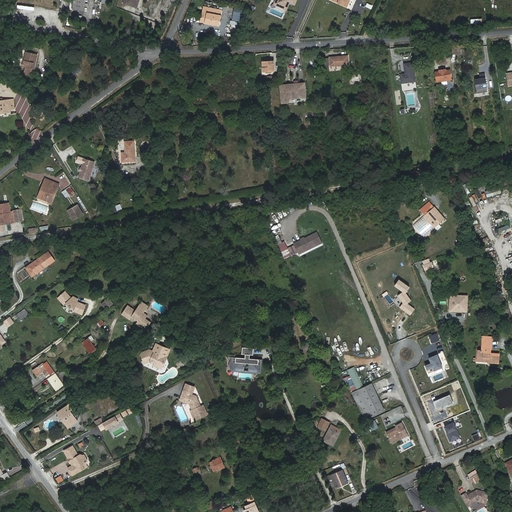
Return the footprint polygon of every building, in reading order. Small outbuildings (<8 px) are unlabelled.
[(82,0),(72,0),(72,8),(81,10),(82,0)] [(285,7),(279,5),(277,1),(276,5),(287,9),(288,7),(285,6),(285,7)] [(220,17),(207,14),(205,23),(218,27),(220,17)] [(463,54),(462,45),(450,46),(451,54),(463,54)] [(25,52),(22,68),(32,69),(33,62),(36,62),(37,54),(25,52)] [(344,63),(348,63),(347,56),(329,58),(330,67),(344,65),(344,63)] [(263,61),(264,72),(272,71),(272,61),(263,61)] [(415,81),(412,62),(403,64),(405,74),(400,74),(401,83),(415,81)] [(78,66),(70,73),(73,76),(81,70),(78,66)] [(446,69),(439,70),(439,72),(436,72),(437,82),(451,80),(450,70),(446,71),(446,69)] [(482,74),(478,75),(479,79),(473,80),(476,94),(486,92),(482,74)] [(288,91),(281,92),(283,104),(290,103),(289,99),(306,97),(305,83),(287,85),(288,91)] [(0,100),(0,111),(8,110),(13,109),(11,99),(0,100)] [(129,151),(125,151),(126,160),(139,159),(138,139),(128,140),(129,151)] [(84,158),(78,177),(90,181),(96,161),(84,158)] [(46,185),(43,195),(54,198),(60,180),(55,178),(54,181),(46,179),(44,185),(46,185)] [(61,192),(67,199),(75,193),(70,185),(61,192)] [(487,197),(502,193),(500,187),(485,190),(487,197)] [(482,205),(489,203),(486,195),(480,197),(482,205)] [(420,209),(425,215),(435,207),(430,201),(420,209)] [(9,203),(0,204),(3,215),(0,215),(2,223),(8,222),(7,221),(13,220),(14,221),(19,220),(24,219),(23,210),(12,212),(10,212),(9,203)] [(82,214),(76,205),(70,209),(69,214),(72,220),(82,214)] [(425,215),(428,219),(430,218),(437,226),(445,219),(435,207),(425,215)] [(430,218),(428,219),(435,227),(437,226),(430,218)] [(320,232),(298,244),(303,253),(325,241),(320,232)] [(50,252),(33,263),(39,271),(55,260),(50,252)] [(39,271),(33,263),(31,265),(37,273),(39,271)] [(399,280),(395,285),(404,291),(398,295),(403,302),(400,307),(411,315),(415,309),(407,304),(411,301),(406,293),(410,287),(399,280)] [(63,289),(56,295),(62,302),(64,300),(67,302),(66,303),(69,305),(70,305),(73,306),(72,309),(80,312),(84,303),(75,300),(76,297),(71,293),(69,295),(63,289)] [(468,297),(452,297),(452,304),(456,304),(456,311),(468,311),(468,297)] [(108,298),(104,300),(109,307),(112,304),(108,298)] [(141,328),(144,325),(147,327),(150,322),(145,319),(147,315),(143,313),(148,306),(141,301),(135,310),(127,305),(121,315),(129,320),(131,317),(133,319),(137,321),(135,324),(141,328)] [(511,320),(505,302),(499,305),(507,325),(511,322),(511,320)] [(22,308),(14,313),(16,316),(19,319),(28,313),(26,310),(24,311),(22,308)] [(3,321),(8,328),(14,323),(10,317),(3,321)] [(101,318),(95,322),(100,328),(106,324),(101,318)] [(91,336),(88,338),(93,347),(96,350),(99,348),(91,336)] [(87,351),(93,347),(88,338),(81,342),(87,351)] [(303,344),(306,352),(313,349),(310,341),(303,344)] [(488,349),(491,349),(491,342),(482,341),(481,351),(477,350),(476,359),(488,361),(488,363),(498,364),(499,354),(490,354),(488,353),(488,349)] [(149,350),(140,354),(144,363),(150,361),(154,363),(153,365),(160,368),(162,363),(164,363),(163,361),(165,357),(167,356),(169,350),(155,344),(152,351),(149,350)] [(254,348),(243,347),(242,354),(246,354),(246,358),(231,357),(230,370),(262,373),(263,360),(250,359),(250,354),(254,355),(254,348)] [(431,364),(425,366),(428,374),(442,368),(436,356),(428,359),(431,364)] [(51,376),(55,374),(47,362),(43,365),(39,368),(38,366),(32,370),(35,374),(41,370),(43,374),(45,372),(46,376),(49,374),(51,376)] [(348,369),(356,389),(363,386),(355,366),(348,369)] [(62,384),(55,374),(51,376),(52,377),(49,379),(51,383),(50,384),(54,390),(62,384)] [(350,376),(344,378),(348,387),(354,385),(350,376)] [(185,384),(179,400),(188,403),(191,410),(195,420),(207,414),(203,405),(200,406),(196,396),(191,395),(194,387),(185,384)] [(372,385),(353,394),(366,420),(384,412),(372,385)] [(66,406),(56,413),(60,417),(61,416),(67,424),(74,419),(75,418),(66,406)] [(122,421),(119,415),(98,427),(101,432),(105,430),(106,431),(118,424),(117,424),(122,421)] [(77,421),(75,418),(74,419),(67,424),(61,416),(60,417),(68,428),(77,421)] [(101,417),(94,421),(97,425),(104,421),(101,417)] [(321,423),(318,427),(325,430),(329,423),(322,419),(321,423)] [(386,433),(391,444),(402,440),(401,438),(407,435),(402,424),(396,427),(396,429),(386,433)] [(452,424),(444,427),(447,435),(446,436),(449,442),(458,438),(452,424)] [(341,433),(331,428),(324,441),(334,446),(341,433)] [(73,477),(86,470),(83,466),(86,464),(87,462),(83,456),(81,455),(78,456),(73,448),(64,453),(68,459),(73,467),(69,469),(73,477)] [(214,459),(218,470),(225,467),(220,456),(214,459)] [(215,472),(218,470),(214,459),(210,461),(215,472)] [(327,475),(329,480),(334,479),(337,488),(349,482),(344,470),(331,475),(331,474),(327,475)] [(469,475),(472,479),(479,475),(476,470),(469,475)] [(482,479),(479,475),(472,479),(475,484),(482,479)] [(466,493),(461,496),(468,508),(478,502),(486,504),(488,494),(477,491),(467,496),(466,493)] [(245,511),(259,511),(256,505),(255,503),(245,507),(246,509),(244,510),(245,511)]
